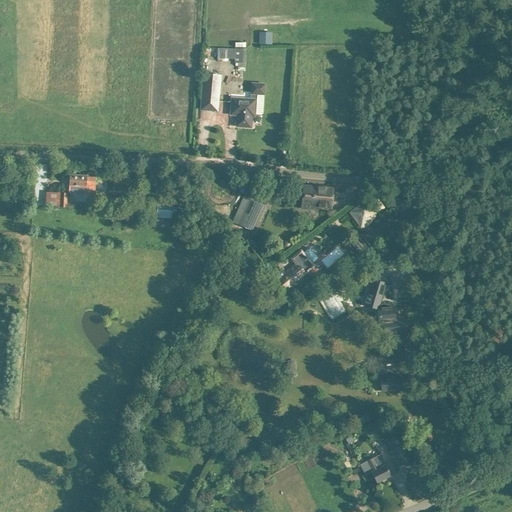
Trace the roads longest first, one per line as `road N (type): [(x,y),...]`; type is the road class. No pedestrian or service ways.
road 1 (unclassified): [(438,191),(174,160),(0,151)]
road 2 (unclassified): [(511,423),(444,371),(435,354),(438,191)]
road 3 (unclassified): [(438,191),(461,0)]
